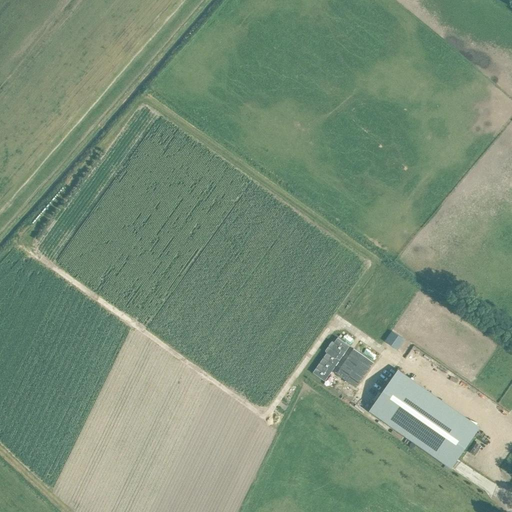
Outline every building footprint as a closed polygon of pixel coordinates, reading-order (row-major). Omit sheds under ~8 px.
[(392,331),(385,341),(395,348),(402,338),(392,331)] [(327,355),(313,374),(324,383),(348,348),(337,339),(334,344),(332,342),(325,353),(327,355)] [(374,363),(354,349),(335,375),(357,389),(374,363)] [(504,402),(507,392),(459,361),(449,376),(447,382),(448,385),(448,390),(450,391),(459,396),(454,404),(454,406),(450,406),(450,410),(463,408),(465,400),(474,399),(481,389),(482,403),(481,406),(478,407),(477,408),(474,413),(480,413),(480,418),(477,418),(478,423),(475,427),(486,430),(504,402)] [(369,410),(452,468),(475,435),(392,377),(369,410)] [(339,383),(336,387),(352,399),(355,394),(339,383)] [(498,441),(490,452),(494,455),(502,445),(498,441)]
